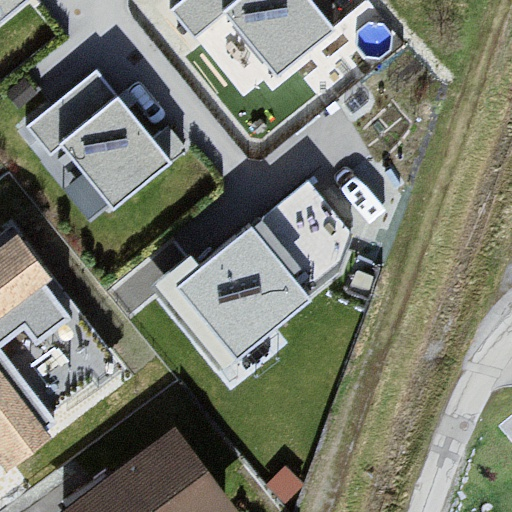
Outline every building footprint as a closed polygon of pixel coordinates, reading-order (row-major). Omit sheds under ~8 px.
[(0,0),(0,26),(32,0),(0,0)] [(172,0),(192,24),(222,0),(275,64),(330,19),(314,0),(172,0)] [(93,63),(22,119),(45,148),(59,137),(112,203),(184,145),(165,121),(150,134),(93,63)] [(182,247),(147,275),(216,359),(333,264),(345,226),(302,173),(194,261),(182,247)] [(64,304),(8,228),(0,234),(0,447),(51,411),(0,340),(0,329),(18,317),(28,330),(64,304)] [(171,415),(47,502),(54,511),(221,511),(233,504),(171,415)]
